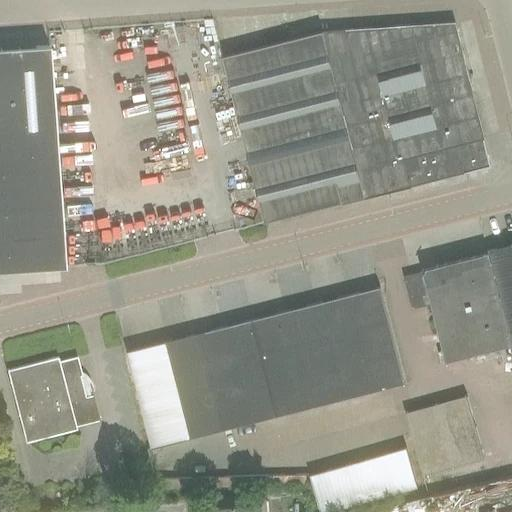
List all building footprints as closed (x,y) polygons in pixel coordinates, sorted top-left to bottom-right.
[(346,29),(388,192),(492,166),(455,21),(346,29)] [(365,198),(388,192),(346,29),(323,31),(365,198)] [(342,204),(365,198),(323,31),(224,56),(265,221),(341,202),(342,204)] [(0,271),(59,267),(64,267),(49,47),(0,50),(0,271)] [(511,245),(489,251),(489,253),(422,270),(423,273),(411,276),(419,306),(431,303),(446,361),(510,344),(511,351),(511,245)] [(379,288),(347,297),(361,349),(393,340),(379,288)] [(347,297),(316,304),(329,357),(361,349),(347,297)] [(298,365),(329,357),(316,304),(284,312),(298,365)] [(284,312),(252,321),(277,417),(309,409),(298,365),(284,312)] [(220,329),(233,382),(244,425),(277,417),(252,321),(220,329)] [(220,329),(188,337),(202,390),(233,382),(220,329)] [(202,390),(188,337),(168,342),(181,396),(202,390)] [(393,340),(361,349),(371,393),(404,384),(393,340)] [(192,438),(181,396),(168,342),(129,352),(153,448),(192,438)] [(361,349),(329,357),(340,401),(371,393),(361,349)] [(81,375),(76,357),(58,362),(57,358),(6,371),(24,440),(75,427),(72,417),(76,416),(72,402),(85,399),(79,376),(81,375)] [(329,357),(298,365),(309,409),(340,401),(329,357)] [(233,382),(202,390),(213,433),(244,425),(233,382)] [(202,390),(181,396),(192,438),(213,433),(202,390)] [(438,404),(455,466),(486,458),(469,396),(438,404)] [(424,474),(455,466),(438,404),(407,413),(424,474)] [(406,445),(386,451),(397,490),(417,484),(406,445)] [(386,451),(367,456),(378,495),(397,490),(386,451)] [(367,456),(348,461),(359,501),(378,495),(367,456)] [(348,461),(328,467),(339,506),(359,501),(348,461)] [(328,467),(309,472),(320,511),(339,506),(328,467)] [(306,474),(282,475),(282,486),(307,485),(306,474)] [(282,475),(258,476),(258,487),(282,486),(282,475)] [(258,476),(202,477),(202,488),(258,487),(258,476)] [(202,477),(157,479),(157,490),(202,488),(202,477)]
